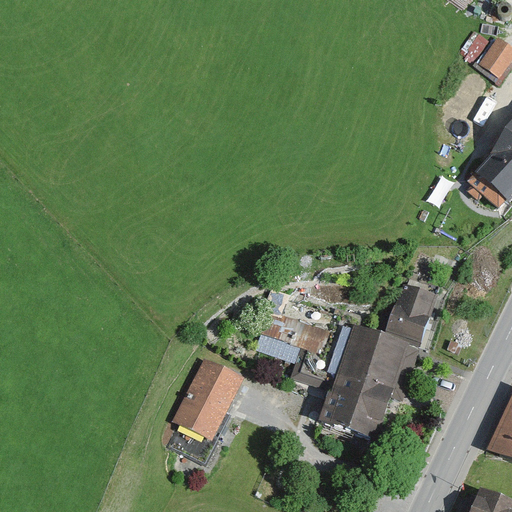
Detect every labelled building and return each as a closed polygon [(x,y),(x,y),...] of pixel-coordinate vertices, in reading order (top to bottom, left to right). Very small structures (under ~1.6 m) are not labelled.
[(511,50),(502,42),(481,68),(500,83),(511,68),(511,50)] [(511,120),(506,128),(465,181),(502,209),(511,196),(511,120)] [(442,298),(403,285),(386,334),(425,348),(442,298)] [(418,350),(262,297),(250,333),(302,351),(293,379),(339,394),(327,429),(385,448),(418,350)] [(246,385),(206,364),(174,425),(214,446),(246,385)] [(511,400),(490,452),(511,461),(511,400)] [(511,511),(511,498),(481,485),(469,511),(511,511)]
